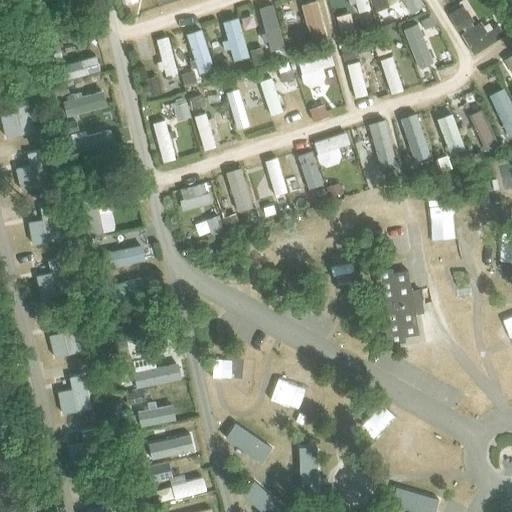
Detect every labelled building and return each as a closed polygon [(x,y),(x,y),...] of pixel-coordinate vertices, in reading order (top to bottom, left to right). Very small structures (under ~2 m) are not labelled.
[(366,0),(353,0),(357,13),(370,9),(366,0)] [(384,0),(370,0),(375,11),(387,6),(384,0)] [(420,0),(401,0),(410,14),(424,5),(420,0)] [(315,1),(300,5),(311,45),(327,41),(315,1)] [(450,9),(455,28),(473,22),(468,4),(450,9)] [(272,5),(259,8),(271,51),(284,47),(272,5)] [(349,14),(335,17),(339,35),(354,31),(349,14)] [(461,34),(477,54),(500,35),(484,15),(461,34)] [(431,16),(419,20),(423,29),(435,25),(431,16)] [(237,18),(222,22),(233,62),(248,58),(237,18)] [(418,25),(402,30),(417,69),(432,63),(418,25)] [(201,30),(185,34),(198,74),(213,70),(201,30)] [(298,34),(285,38),(289,54),(303,50),(298,34)] [(155,39),(165,76),(176,73),(166,36),(155,39)] [(385,38),(371,43),(375,56),(390,51),(385,38)] [(261,48),(250,51),(254,65),(265,62),(261,48)] [(353,48),(341,51),(343,61),(356,58),(353,48)] [(333,52),(300,58),(304,83),(338,78),(333,52)] [(393,53),(379,56),(387,90),(401,87),(393,53)] [(511,53),(503,57),(510,74),(511,73),(511,53)] [(59,61),(62,78),(101,72),(98,55),(59,61)] [(227,59),(215,63),(219,77),(231,73),(227,59)] [(275,65),(280,83),(294,79),(288,61),(275,65)] [(358,63),(346,66),(354,96),(366,93),(358,63)] [(191,70),(179,74),(183,87),(195,83),(191,70)] [(239,78),(244,94),(258,90),(254,74),(239,78)] [(161,93),(157,77),(144,80),(147,96),(161,93)] [(271,79),(259,82),(270,116),(281,113),(271,79)] [(509,135),(511,133),(511,102),(504,86),(489,93),(509,135)] [(462,87),(445,93),(451,107),(467,100),(462,87)] [(62,100),(67,116),(108,103),(103,88),(62,100)] [(238,90),(225,93),(235,129),(248,126),(238,90)] [(202,95),(187,99),(189,110),(205,106),(202,95)] [(184,101),(170,106),(176,122),(190,117),(184,101)] [(323,104),(307,110),(312,123),(328,117),(323,104)] [(482,148),(496,145),(487,106),(473,110),(482,148)] [(395,114),(401,132),(422,126),(416,107),(395,114)] [(439,115),(447,154),(464,150),(456,112),(439,115)] [(205,114),(193,117),(203,151),(215,148),(205,114)] [(36,142),(28,115),(1,122),(9,150),(36,142)] [(164,119),(151,122),(163,163),(175,160),(164,119)] [(111,125),(74,137),(79,153),(116,141),(111,125)] [(412,152),(427,146),(419,128),(404,134),(412,152)] [(377,146),(367,148),(371,168),(394,163),(388,131),(374,133),(377,146)] [(320,165),(342,161),(340,146),(350,144),(348,132),(316,137),(320,165)] [(311,153),(297,157),(307,189),(321,185),(311,153)] [(48,184),(41,156),(14,162),(20,190),(48,184)] [(278,156),(265,159),(275,194),(288,191),(278,156)] [(241,168),(225,173),(236,213),(252,208),(241,168)] [(179,188),(185,209),(213,201),(207,179),(179,188)] [(87,231),(115,229),(113,193),(85,194),(87,231)] [(59,234),(54,206),(26,211),(31,239),(59,234)] [(434,206),(423,222),(438,232),(449,216),(434,206)] [(235,212),(220,218),(218,213),(206,218),(212,235),(240,223),(235,212)] [(142,242),(106,250),(110,266),(146,258),(142,242)] [(49,273),(35,276),(40,298),(69,292),(62,258),(47,261),(49,273)] [(418,290),(410,291),(407,271),(389,274),(388,269),(374,271),(387,345),(401,342),(400,337),(418,334),(417,328),(414,314),(422,313),(418,290)] [(62,332),(48,335),(53,358),(82,351),(74,317),(59,320),(62,332)] [(126,384),(182,381),(181,367),(126,370),(126,384)] [(269,400),(303,409),(310,382),(276,373),(269,400)] [(71,389),(57,392),(61,414),(90,408),(83,374),(68,377),(71,389)] [(139,427),(161,423),(157,397),(135,401),(139,427)] [(236,423),(225,439),(261,464),(271,448),(236,423)] [(82,443),(68,446),(72,468),(101,463),(95,429),(80,432),(82,443)] [(191,440),(159,446),(161,458),(194,452),(191,440)] [(300,493),(318,492),(316,447),(298,448),(300,493)] [(159,500),(207,490),(204,475),(185,479),(184,472),(172,474),(170,462),(149,466),(153,485),(156,484),(159,500)] [(253,482),(241,496),(259,511),(284,511),(286,511),(253,482)] [(396,487),(391,505),(414,511),(433,511),(438,499),(396,487)] [(101,506),(87,510),(87,511),(118,511),(112,490),(97,494),(101,506)]
